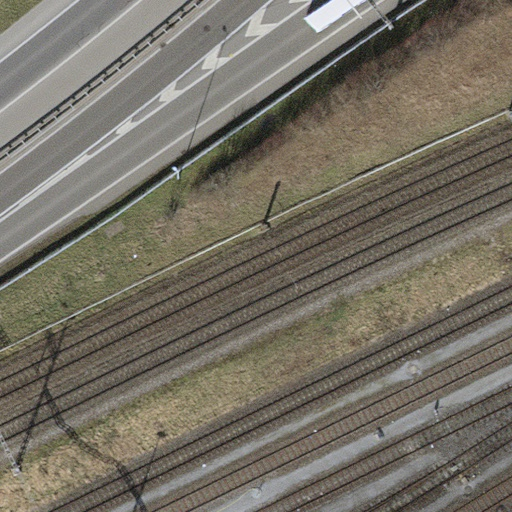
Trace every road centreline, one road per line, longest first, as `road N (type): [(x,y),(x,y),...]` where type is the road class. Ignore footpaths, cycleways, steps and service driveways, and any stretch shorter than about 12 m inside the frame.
road 1 (trunk): [(0,239),(350,0)]
road 2 (trunk): [(0,188),(243,0)]
road 3 (trunk): [(111,0),(0,86)]
